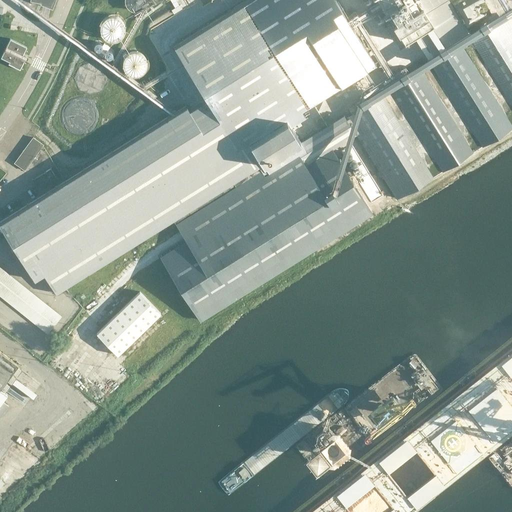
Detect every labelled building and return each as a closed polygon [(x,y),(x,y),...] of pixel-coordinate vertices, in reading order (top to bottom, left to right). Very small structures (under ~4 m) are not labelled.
[(187,242),(162,257),(200,318),(370,212),(342,168),(348,148),(406,241),(411,238),(351,141),(352,138),(357,134),(397,198),(511,126),(511,27),(507,20),(474,41),(472,38),(469,31),(466,26),(474,21),(479,18),(491,12),(484,0),(457,0),(451,4),(448,0),(377,0),(356,12),(356,11),(346,17),(335,0),(247,0),(174,46),(207,98),(189,109),(186,105),(175,111),(170,115),(64,181),(43,194),(0,220),(0,224),(35,280),(44,274),(56,293),(63,289),(65,287),(125,250),(173,220),(187,242)] [(124,0),(125,0),(125,2),(126,3),(126,4),(127,5),(127,6),(128,7),(129,7),(130,8),(131,9),(132,9),(133,9),(135,10),(136,10),(137,10),(138,9),(139,9),(141,9),(142,8),(143,7),(144,6),(145,5),(145,4),(146,3),(146,2),(146,1),(146,0),(124,0)] [(123,21),(122,20),(121,20),(120,19),(120,18),(119,18),(118,17),(116,17),(115,16),(113,16),(111,16),(109,17),(107,17),(106,18),(105,19),(104,20),(103,21),(102,22),(102,23),(101,24),(101,25),(101,26),(101,27),(100,28),(100,29),(100,30),(101,31),(101,32),(101,33),(102,35),(103,36),(104,37),(105,38),(107,39),(107,40),(108,40),(110,40),(111,41),(112,41),(114,41),(115,41),(116,40),(118,40),(119,39),(120,38),(122,37),(122,36),(123,35),(124,33),(124,32),(125,31),(125,30),(125,28),(125,27),(125,26),(124,24),(124,23),(123,22),(123,21)] [(24,53),(27,47),(10,39),(1,58),(9,62),(8,64),(20,70),(24,62),(24,61),(21,59),(24,53)] [(98,50),(102,46),(102,45),(101,44),(101,43),(100,43),(100,42),(99,42),(98,42),(97,42),(96,42),(95,43),(94,43),(94,44),(94,45),(94,46),(94,47),(94,48),(94,49),(95,49),(96,50),(97,50),(98,50)] [(102,46),(98,50),(97,53),(102,57),(104,55),(107,50),(109,47),(104,43),(102,46)] [(112,55),(113,54),(112,53),(112,52),(111,51),(110,50),(109,50),(108,50),(107,50),(104,55),(104,56),(105,57),(106,58),(107,58),(108,58),(109,58),(110,58),(111,58),(111,57),(112,56),(112,55)] [(133,52),(131,53),(130,53),(128,54),(127,55),(126,56),(125,57),(124,59),(124,61),(123,62),(123,64),(123,65),(123,66),(123,67),(124,68),(124,69),(125,70),(125,71),(126,72),(127,73),(128,74),(129,75),(130,75),(131,76),(132,76),(134,76),(136,76),(137,76),(139,76),(140,76),(141,75),(142,74),(144,73),(145,72),(146,71),(146,70),(147,68),(147,67),(148,65),(148,64),(148,63),(147,62),(147,61),(147,60),(147,59),(146,59),(146,58),(146,57),(145,56),(144,55),(143,54),(141,53),(140,53),(138,52),(136,52),(134,52),(133,52)] [(97,66),(96,65),(95,65),(93,64),(92,64),(90,64),(88,64),(86,65),(84,66),(83,66),(82,67),(81,68),(80,69),(79,70),(78,72),(77,73),(77,74),(76,75),(76,76),(76,77),(76,78),(76,79),(76,80),(76,81),(77,83),(77,85),(78,86),(79,88),(80,89),(82,90),(84,91),(85,92),(87,93),(89,93),(91,93),(93,93),(94,93),(96,92),(97,91),(99,90),(101,89),(102,88),(103,87),(103,85),(104,83),(105,82),(105,80),(105,79),(105,78),(105,76),(104,74),(104,72),(103,71),(102,70),(100,68),(99,67),(97,66)] [(63,113),(63,114),(63,116),(63,117),(63,118),(63,119),(64,121),(65,123),(65,124),(66,125),(67,127),(69,128),(70,129),(71,130),(73,131),(74,131),(76,132),(78,132),(79,132),(80,132),(83,132),(84,131),(85,131),(87,130),(88,129),(90,128),(91,127),(92,126),(93,125),(94,123),(94,122),(95,121),(95,119),(95,118),(95,117),(95,116),(95,114),(95,113),(95,111),(94,110),(94,108),(93,107),(92,105),(91,105),(89,103),(88,102),(87,102),(86,101),(84,100),(83,100),(82,100),(80,100),(79,100),(77,100),(75,100),(74,101),(73,101),(71,102),(70,102),(69,103),(68,104),(67,106),(66,107),(65,109),(64,110),(64,112),(63,113)] [(25,170),(43,145),(33,137),(15,163),(25,170)] [(40,187),(56,177),(50,168),(34,179),(40,187)] [(62,316),(0,267),(0,295),(48,334),(62,316)] [(94,319),(111,303),(101,292),(84,309),(94,319)] [(117,355),(160,313),(140,292),(130,301),(97,333),(117,355)] [(1,389),(18,365),(0,351),(0,405),(8,395),(1,389)]
